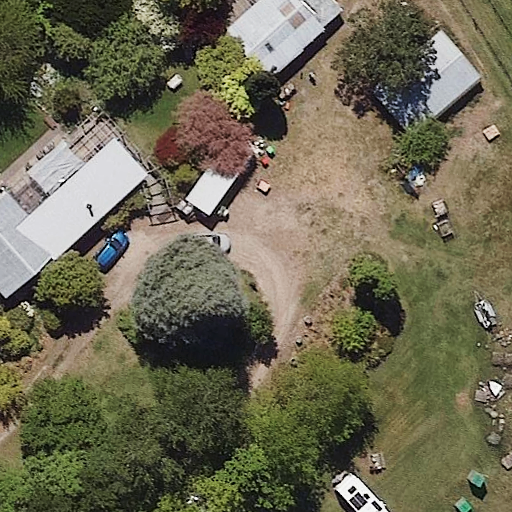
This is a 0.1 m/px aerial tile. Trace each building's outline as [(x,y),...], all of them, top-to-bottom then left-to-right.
[(329,0),(207,0),(160,43),(219,108),(334,4),(329,0)] [(426,12),(342,76),(383,130),(467,65),(426,12)] [(68,88),(0,147),(0,279),(134,163),(68,88)] [(263,148),(231,125),(179,197),(212,220),(263,148)] [(74,462),(101,389),(49,369),(21,442),(74,462)]
